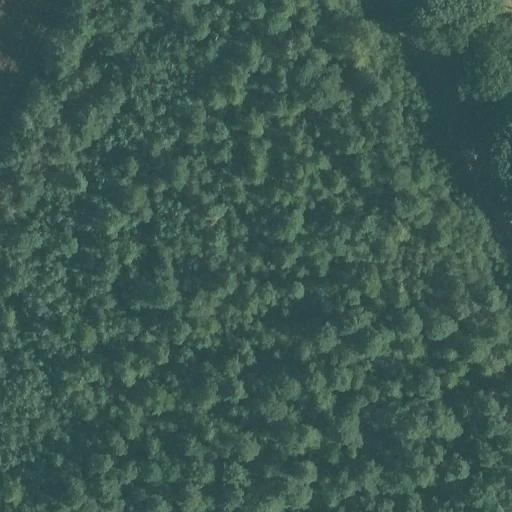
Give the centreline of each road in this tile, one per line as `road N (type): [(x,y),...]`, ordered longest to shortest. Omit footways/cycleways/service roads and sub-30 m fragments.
road 1 (track): [(403,0),(511,217)]
road 2 (track): [(0,117),(55,0)]
